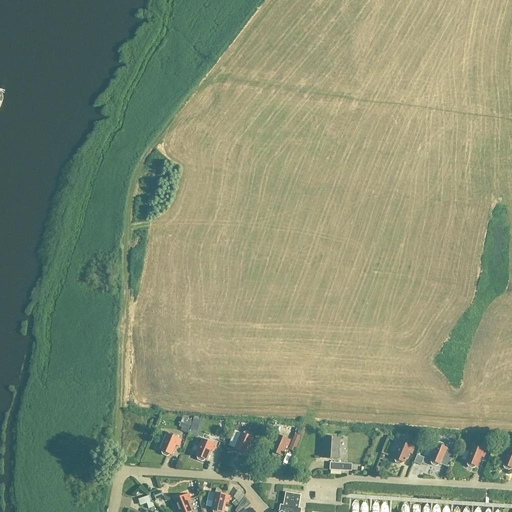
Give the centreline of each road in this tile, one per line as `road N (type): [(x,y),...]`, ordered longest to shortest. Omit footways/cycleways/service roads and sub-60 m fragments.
road 1 (track): [(119,471),(128,187),(210,77)]
road 2 (residential): [(242,478),(511,488)]
road 3 (residential): [(112,511),(119,471),(242,478)]
